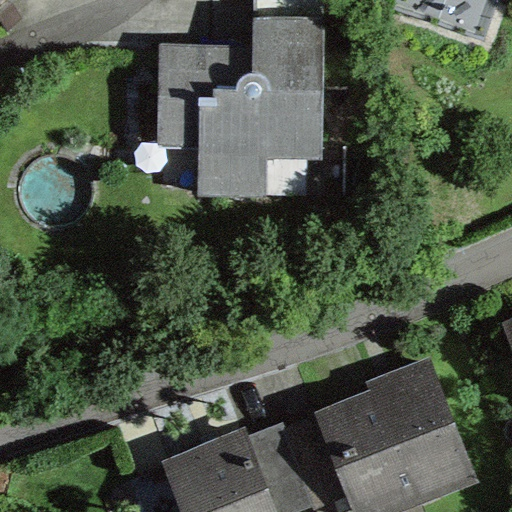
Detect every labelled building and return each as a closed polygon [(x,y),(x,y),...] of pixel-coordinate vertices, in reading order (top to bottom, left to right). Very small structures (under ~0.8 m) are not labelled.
[(251,0),(252,16),(322,15),(321,0),(251,0)] [(252,54),(157,55),(157,143),(200,143),(200,194),(266,194),(266,143),(322,143),(322,15),(252,16),(252,54)] [(368,511),(473,470),(430,362),(375,384),(378,394),(323,416),(354,489),(362,511),(368,511)] [(354,489),(323,416),(292,429),(290,423),(284,425),(318,504),(354,489)] [(318,504),(284,425),(247,440),(277,511),(280,511),(310,499),(313,506),(318,504)] [(244,431),(168,463),(188,511),(277,511),(247,440),(244,431)]
